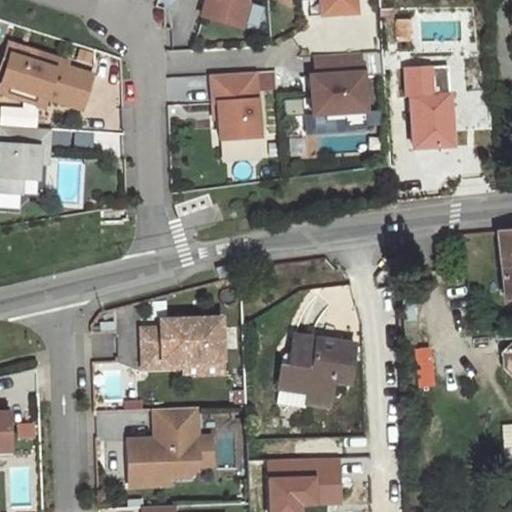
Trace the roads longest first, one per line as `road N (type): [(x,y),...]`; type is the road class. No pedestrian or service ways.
road 1 (tertiary): [(156,265),(240,244),(511,208)]
road 2 (residential): [(97,0),(140,12),(156,265)]
road 3 (residential): [(66,511),(57,288)]
